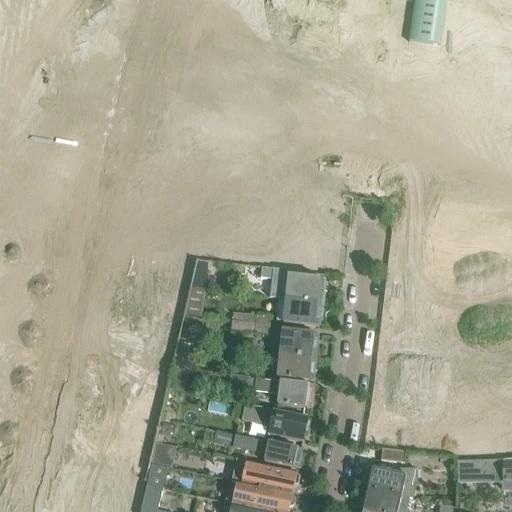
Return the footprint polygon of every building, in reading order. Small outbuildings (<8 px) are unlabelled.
[(55,0),(54,6),(62,8),(64,0),(55,0)] [(119,0),(90,0),(87,14),(126,24),(131,3),(119,0)] [(54,6),(51,18),(59,20),(62,8),(54,6)] [(87,14),(82,35),(121,45),(126,24),(87,14)] [(82,35),(77,56),(116,66),(121,45),(82,35)] [(47,36),(44,48),(52,50),(55,38),(47,36)] [(44,48),(41,60),(49,62),(52,50),(44,48)] [(77,56),(72,77),(111,87),(116,66),(77,56)] [(72,77),(67,98),(106,108),(111,87),(72,77)] [(37,78),(34,90),(42,92),(44,80),(37,78)] [(34,90),(31,102),(39,104),(42,92),(34,90)] [(67,98),(62,119),(100,129),(106,108),(67,98)] [(29,111),(26,123),(34,125),(36,113),(29,111)] [(62,119),(56,142),(82,149),(83,145),(96,148),(100,129),(62,119)] [(46,181),(41,205),(80,214),(84,194),(72,191),(73,188),(46,181)] [(11,185),(8,197),(16,198),(18,187),(11,185)] [(41,205),(36,226),(75,235),(80,214),(41,205)] [(6,206),(3,217),(10,219),(13,208),(6,206)] [(3,217),(0,228),(0,229),(8,231),(10,219),(3,217)] [(36,226),(31,247),(69,256),(75,235),(36,226)] [(31,247),(25,268),(64,277),(69,256),(31,247)] [(206,292),(209,264),(196,263),(190,291),(202,292),(206,292)] [(25,268),(19,293),(36,297),(36,293),(59,299),(64,277),(25,268)] [(262,271),(261,280),(273,281),(273,287),(271,299),(271,300),(286,301),(323,306),(325,295),(322,294),(324,283),(289,279),(289,274),(262,271)] [(196,317),(202,292),(190,291),(185,314),(196,317)] [(322,318),(323,306),(286,301),(283,325),(318,329),(320,318),(322,318)] [(233,315),(232,323),(269,328),(270,319),(233,315)] [(14,316),(7,342),(46,351),(52,329),(29,324),(30,320),(14,316)] [(269,328),(232,323),(231,332),(268,337),(269,328)] [(282,334),(280,358),(318,362),(319,349),(316,348),(317,337),(282,334)] [(7,342),(2,363),(41,372),(46,351),(7,342)] [(190,346),(179,343),(178,343),(172,369),(175,370),(175,372),(189,373),(184,372),(190,346)] [(256,373),(255,357),(232,358),(233,374),(256,373)] [(317,372),(318,362),(280,358),(277,381),(312,384),(314,372),(317,372)] [(2,363),(0,371),(0,384),(36,393),(41,372),(2,363)] [(184,393),(189,373),(175,372),(170,390),(184,393)] [(310,399),(311,390),(256,383),(251,382),(230,379),(228,394),(249,397),(250,393),(255,394),(279,397),(277,408),(308,411),(309,409),(311,408),(312,402),(310,399)] [(0,384),(0,406),(31,414),(36,393),(0,384)] [(0,406),(0,428),(26,435),(31,414),(0,406)] [(307,425),(308,422),(245,408),(242,424),(269,430),(268,438),(303,445),(305,435),(307,436),(310,426),(307,425)] [(0,428),(0,451),(20,457),(26,435),(0,428)] [(216,434),(213,446),(234,450),(236,438),(216,434)] [(243,441),(240,452),(265,458),(264,464),(297,471),(298,469),(300,470),(302,461),(299,460),(301,453),(243,441)] [(156,446),(151,465),(158,467),(162,447),(156,446)] [(382,450),(381,463),(406,465),(407,452),(382,450)] [(232,484),(232,485),(236,486),(259,490),(291,497),(293,489),(297,488),(299,480),(296,477),(296,475),(263,469),(236,463),(236,464),(237,464),(233,484),(232,484)] [(511,463),(483,463),(458,464),(458,485),(480,485),(501,485),(501,493),(511,493),(511,463)] [(150,467),(145,488),(147,488),(162,491),(168,470),(150,467)] [(440,480),(440,472),(400,472),(398,477),(373,472),(372,480),(369,480),(366,492),(412,503),(417,480),(440,480)] [(291,499),(291,497),(259,490),(236,486),(234,495),(227,494),(225,505),(254,511),(287,511),(288,511),(292,510),(294,502),(291,499)] [(157,511),(162,491),(147,488),(140,511),(157,511)] [(409,511),(412,503),(366,492),(362,507),(365,508),(364,511),(409,511)] [(0,500),(0,511),(6,511),(9,502),(0,500)]
